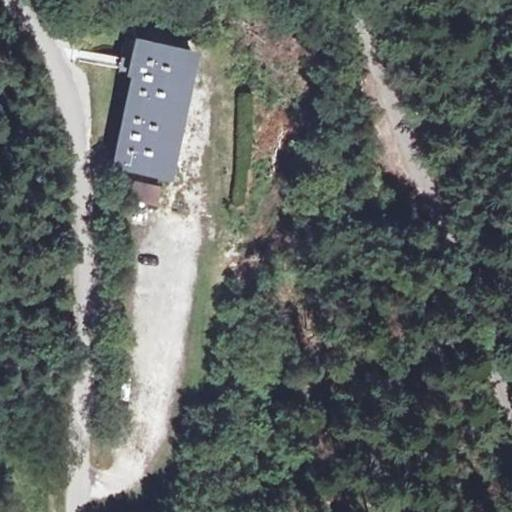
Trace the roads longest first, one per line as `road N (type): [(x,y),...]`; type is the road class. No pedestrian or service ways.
road 1 (residential): [(11,0),(55,64),(82,184),(86,268),(72,511)]
road 2 (unclassified): [(348,0),(511,414)]
